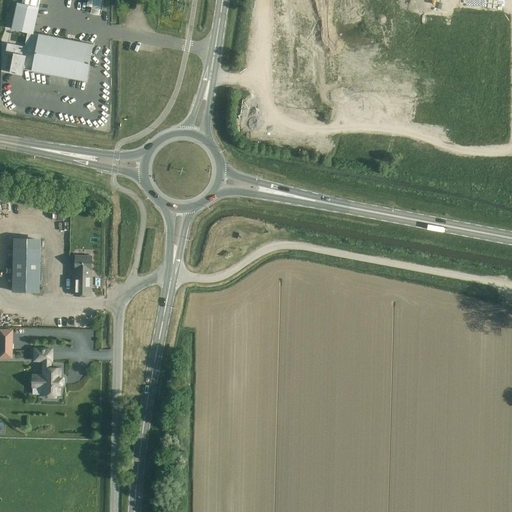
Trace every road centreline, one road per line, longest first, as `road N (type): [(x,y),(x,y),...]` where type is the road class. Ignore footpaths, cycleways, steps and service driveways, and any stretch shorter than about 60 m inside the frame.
road 1 (unclassified): [(511,285),(282,245),(221,276),(171,275)]
road 2 (unclassified): [(114,511),(119,311),(130,285),(171,275)]
road 3 (secondary): [(134,511),(171,275)]
road 4 (primary): [(511,237),(288,194)]
